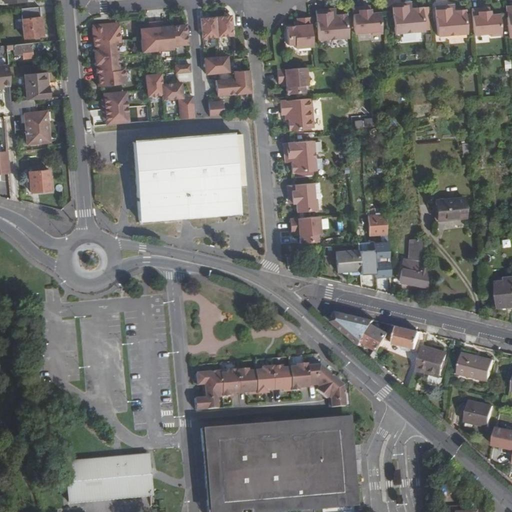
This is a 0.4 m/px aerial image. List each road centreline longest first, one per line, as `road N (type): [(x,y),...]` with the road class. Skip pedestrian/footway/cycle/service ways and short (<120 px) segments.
road 1 (residential): [(262,17),(252,29),(269,283)]
road 2 (unclassified): [(195,511),(172,263)]
road 3 (residential): [(511,337),(315,290),(289,298)]
road 4 (residential): [(68,24),(87,236)]
road 5 (secondary): [(172,263),(250,285),(329,341)]
road 6 (secondary): [(269,283),(222,263),(106,243)]
road 7 (unknown): [(12,218),(7,95)]
